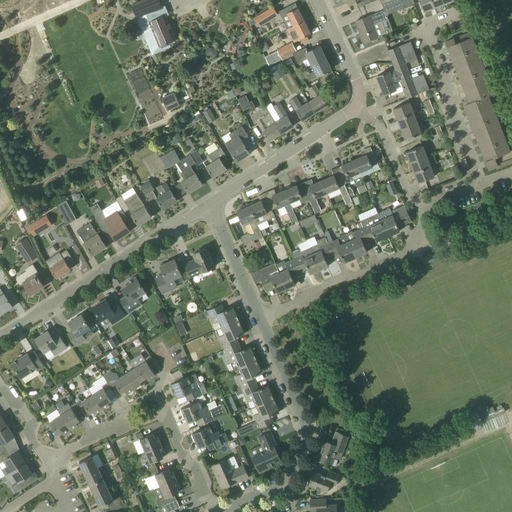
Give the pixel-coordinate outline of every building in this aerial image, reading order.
[(150,28),(159,46),(175,39),(175,38),(165,16),(168,14),(165,6),(162,8),(158,0),(143,0),(133,4),(134,7),(144,30),(150,28)] [(391,0),(382,4),(384,10),(403,3),(405,8),(414,4),(412,0),(391,0)] [(434,8),(430,0),(419,0),(424,12),(434,8)] [(288,29),(294,26),(304,20),(298,7),(295,3),(279,11),(288,29)] [(259,26),(278,15),(273,7),(254,19),(259,26)] [(393,31),(387,17),(384,10),(382,11),(369,16),(356,21),(364,42),(378,37),(377,37),(393,31)] [(309,40),(307,36),(311,33),(304,20),(294,26),(288,29),(287,29),(294,42),(300,39),(303,43),(309,40)] [(454,54),(475,45),(472,37),(478,35),(476,30),(445,42),(447,47),(451,46),(454,54)] [(266,41),(259,45),(263,52),(270,48),(266,41)] [(398,75),(408,71),(405,63),(410,61),(417,59),(411,41),(388,50),(396,69),(398,75)] [(282,59),(296,51),(292,43),(277,50),(279,53),(282,59)] [(311,64),(326,57),(320,45),(308,51),(306,47),(293,54),(298,62),(308,57),(311,64)] [(459,66),(480,58),(475,45),(454,54),(459,66)] [(309,80),(331,69),(326,57),(311,64),(315,71),(307,75),(309,80)] [(464,79),(485,71),(480,58),(459,66),(464,79)] [(417,59),(410,61),(412,68),(420,65),(417,59)] [(279,65),(272,70),(277,78),(284,74),(279,65)] [(403,87),(398,75),(396,69),(377,76),(384,94),(403,87)] [(411,79),(408,71),(398,75),(403,87),(407,98),(429,90),(423,74),(411,79)] [(469,92),(490,83),(485,71),(464,79),(469,92)] [(468,107),(490,98),(489,95),(494,93),(490,83),(469,92),(472,101),(467,103),(468,107)] [(315,113),(327,105),(315,85),(309,89),(315,98),(308,102),(315,113)] [(238,86),(232,89),(236,96),(242,92),(238,86)] [(232,89),(226,92),(229,99),(235,96),(232,89)] [(172,109),(180,105),(174,93),(166,96),(172,109)] [(249,102),(246,95),(238,99),(245,114),(253,110),(249,102)] [(302,106),(296,97),(290,100),(302,120),(315,113),(308,102),(302,106)] [(473,119),(495,111),(490,98),(468,107),(473,119)] [(432,105),(429,100),(425,101),(425,102),(422,103),(423,109),(427,107),(432,105)] [(397,119),(414,113),(410,102),(393,109),(397,119)] [(281,133),(294,126),(279,103),(273,106),(281,119),(275,123),(281,133)] [(209,108),(202,112),(206,117),(213,113),(209,108)] [(478,132),(500,123),(495,111),(473,119),(478,132)] [(200,112),(194,116),(196,120),(196,121),(203,117),(200,112)] [(268,141),(281,133),(275,123),(269,113),(256,121),(268,141)] [(401,129),(418,123),(414,113),(397,119),(401,129)] [(193,115),(184,121),(186,126),(196,120),(194,116),(193,115)] [(405,140),(422,133),(418,123),(401,129),(405,140)] [(483,145),(504,136),(500,123),(478,132),(483,145)] [(242,142),(241,141),(248,136),(242,126),(235,131),(229,135),(232,139),(225,144),(230,150),(237,161),(250,153),(243,142),(242,142)] [(168,133),(173,142),(181,137),(176,128),(168,133)] [(488,157),(509,149),(504,136),(483,145),(488,157)] [(190,139),(185,142),(191,153),(190,154),(196,163),(197,165),(203,162),(196,150),(190,139)] [(410,162),(427,156),(423,146),(406,152),(410,162)] [(220,147),(218,148),(209,154),(208,155),(213,162),(206,167),(213,177),(227,168),(220,158),(225,155),(220,147)] [(366,155),(355,160),(360,173),(361,173),(371,168),(371,167),(372,167),(372,166),(378,163),(370,147),(364,150),(366,155)] [(511,162),(511,148),(510,150),(509,149),(488,157),(488,159),(485,161),(488,170),(496,166),(497,169),(511,162)] [(174,149),(161,157),(167,168),(176,163),(180,161),(174,149)] [(191,166),(196,163),(190,154),(180,161),(176,163),(187,179),(182,182),(188,193),(202,184),(196,173),(195,173),(191,166)] [(414,172),(431,166),(427,156),(410,162),(414,172)] [(344,184),(353,181),(351,178),(360,173),(355,160),(342,165),(344,167),(338,169),(338,168),(337,168),(344,184)] [(418,183),(435,176),(431,166),(414,172),(418,183)] [(344,184),(337,168),(331,171),(333,175),(322,180),(327,193),(339,188),(345,202),(346,204),(352,201),(350,197),(346,187),(344,184)] [(99,179),(95,181),(99,188),(103,186),(105,185),(101,178),(99,179)] [(327,193),(322,180),(310,185),(308,181),(302,183),(309,200),(317,217),(323,214),(322,211),(321,211),(316,198),(327,193)] [(145,194),(154,189),(150,181),(144,184),(141,186),(145,194)] [(371,181),(365,183),(368,190),(374,187),(371,181)] [(393,181),(388,183),(393,194),(398,192),(393,181)] [(170,190),(165,182),(158,187),(163,194),(156,199),(163,209),(177,200),(170,190)] [(309,200),(302,183),(303,185),(297,187),(296,185),(284,190),(290,203),(299,199),(301,203),(309,200)] [(290,203),(284,190),(273,195),(271,191),(265,193),(272,210),(277,207),(278,208),(284,205),(287,213),(293,210),(290,203)] [(145,206),(140,199),(136,193),(124,200),(121,195),(116,199),(122,209),(124,213),(129,209),(132,214),(131,215),(138,225),(152,216),(145,206)] [(249,204),(257,225),(260,231),(265,229),(269,227),(267,221),(275,217),(272,210),(265,193),(259,196),(260,201),(250,205),(249,204)] [(357,196),(352,198),(355,205),(360,202),(357,196)] [(67,225),(77,219),(66,201),(64,202),(56,206),(67,225)] [(107,237),(97,219),(104,215),(98,203),(90,208),(107,237)] [(257,225),(249,204),(248,205),(249,206),(243,208),(243,207),(241,207),(239,208),(238,209),(239,210),(237,211),(244,226),(250,223),(254,233),(251,235),(248,234),(242,237),(245,244),(263,237),(260,231),(257,225)] [(403,223),(411,219),(405,205),(387,213),(385,209),(377,212),(389,236),(400,231),(396,222),(401,220),(403,223)] [(375,207),(357,215),(361,221),(364,228),(367,235),(372,232),(376,241),(389,236),(377,212),(375,207)] [(124,213),(122,209),(117,212),(105,220),(110,228),(109,230),(115,240),(130,231),(123,221),(127,219),(123,213),(124,213)] [(293,210),(287,213),(292,223),(298,220),(293,210)] [(46,215),(28,226),(34,236),(52,225),(46,215)] [(304,218),(299,221),(301,227),(307,224),(304,218)] [(98,235),(93,227),(90,223),(87,225),(90,229),(80,236),(92,255),(106,246),(98,234),(98,235)] [(354,232),(356,238),(348,241),(356,257),(368,252),(363,241),(369,239),(367,235),(364,228),(360,229),(354,232)] [(338,239),(332,242),(328,243),(334,256),(335,255),(335,254),(339,252),(344,263),(356,257),(348,241),(345,235),(339,237),(338,239)] [(319,270),(330,265),(327,259),(334,256),(328,243),(326,237),(317,241),(318,244),(309,248),(319,270)] [(28,263),(38,256),(26,239),(16,245),(28,263)] [(190,278),(206,271),(215,267),(207,248),(193,254),(196,260),(184,265),(190,278)] [(319,270),(309,248),(301,251),(300,249),(291,253),(294,259),(300,274),(301,273),(300,271),(308,268),(310,274),(319,270)] [(56,278),(71,269),(60,252),(46,261),(50,268),(56,278)] [(285,263),(288,268),(279,272),(286,288),(295,284),(291,275),(299,272),(300,274),(294,259),(285,263)] [(162,293),(177,287),(174,278),(181,275),(175,260),(160,266),(164,275),(156,279),(162,293)] [(276,264),(275,263),(261,269),(264,277),(261,278),(266,290),(274,287),(277,293),(286,288),(279,272),(276,264)] [(36,274),(32,268),(27,271),(27,272),(18,278),(17,280),(19,283),(22,284),(23,283),(31,295),(44,286),(36,274)] [(128,313),(142,304),(137,297),(145,292),(136,277),(127,283),(128,285),(122,289),(127,296),(120,301),(128,313)] [(0,314),(13,307),(4,294),(0,287),(0,314)] [(111,306),(106,299),(92,307),(101,321),(102,320),(108,316),(113,324),(125,316),(117,303),(111,306)] [(222,312),(219,306),(222,305),(221,304),(207,311),(213,324),(219,321),(222,328),(238,320),(233,307),(222,312)] [(75,346),(85,339),(85,338),(93,332),(90,328),(81,314),(69,322),(74,330),(68,334),(75,346)] [(181,314),(173,318),(176,324),(183,320),(181,314)] [(224,350),(236,345),(233,338),(244,334),(238,320),(222,328),(224,334),(219,337),(224,350)] [(182,322),(176,325),(179,331),(185,328),(182,322)] [(53,339),(48,331),(35,339),(44,352),(51,348),(55,355),(67,347),(58,334),(59,336),(53,339)] [(115,336),(107,341),(112,349),(120,344),(115,336)] [(239,351),(236,345),(224,350),(225,350),(226,355),(230,363),(236,360),(239,367),(256,360),(250,346),(239,351)] [(98,346),(91,350),(96,356),(102,352),(98,346)] [(116,349),(113,350),(110,352),(114,357),(119,354),(116,349)] [(44,366),(35,351),(29,355),(27,353),(12,364),(21,378),(22,377),(25,383),(40,373),(38,370),(44,366)] [(148,380),(155,375),(148,364),(153,361),(150,355),(145,359),(146,361),(136,367),(144,379),(146,378),(148,380)] [(242,389),(254,384),(251,378),(262,373),(256,360),(239,367),(242,374),(236,376),(241,387),(242,389)] [(134,389),(141,384),(140,382),(144,379),(136,367),(125,374),(134,389)] [(180,370),(171,374),(173,378),(182,374),(180,370)] [(114,381),(113,379),(107,383),(111,388),(116,385),(122,393),(125,391),(127,394),(134,389),(125,374),(124,375),(118,378),(114,381)] [(191,384),(188,377),(171,384),(176,398),(187,393),(190,400),(207,392),(202,382),(197,384),(196,381),(191,384)] [(102,409),(109,405),(108,402),(111,400),(106,391),(111,388),(107,383),(104,378),(99,381),(103,388),(93,395),(102,409)] [(46,380),(44,385),(51,388),(53,383),(46,380)] [(256,390),(254,384),(242,389),(243,393),(248,402),(253,400),(256,406),(273,399),(267,386),(256,390)] [(95,414),(102,409),(93,395),(82,401),(81,399),(75,403),(79,408),(84,405),(90,414),(93,412),(95,414)] [(271,423),(268,417),(279,412),(273,399),(256,406),(259,413),(253,416),(259,429),(274,422),(273,422),(271,423)] [(36,401),(31,404),(35,410),(37,408),(39,407),(36,401)] [(202,409),(199,402),(181,409),(187,423),(196,419),(198,426),(229,412),(226,404),(224,404),(223,404),(209,410),(207,406),(202,409)] [(74,412),(79,408),(75,403),(70,406),(68,403),(57,410),(61,415),(70,430),(77,425),(76,423),(79,420),(74,412)] [(482,419),(505,414),(503,405),(480,410),(482,419)] [(70,430),(61,415),(50,422),(49,420),(43,423),(47,429),(52,425),(58,434),(61,432),(63,435),(70,430)] [(3,444),(15,436),(7,425),(0,430),(0,454),(7,450),(3,444)] [(213,433),(210,426),(192,434),(198,447),(209,443),(212,449),(209,450),(209,451),(227,443),(229,442),(225,432),(220,435),(218,431),(213,433)] [(143,438),(141,432),(135,435),(138,441),(140,440),(145,451),(161,445),(157,437),(155,438),(153,434),(143,438)] [(259,473),(269,469),(268,467),(281,461),(275,448),(277,446),(271,432),(259,437),(265,451),(252,457),(259,473)] [(336,432),(334,437),(346,442),(349,436),(336,432)] [(342,453),(346,442),(334,437),(331,443),(325,440),(317,460),(331,465),(337,450),(342,453)] [(150,470),(156,467),(154,462),(163,457),(162,454),(164,452),(161,445),(145,451),(150,463),(148,464),(150,470)] [(108,456),(114,454),(111,448),(106,450),(108,456)] [(11,456),(7,450),(0,454),(0,467),(5,475),(24,462),(17,452),(11,456)] [(113,501),(93,457),(79,463),(100,507),(107,504),(110,509),(120,507),(116,499),(113,501)] [(232,471),(227,459),(212,466),(222,487),(236,481),(236,483),(248,478),(243,466),(232,471)] [(31,473),(24,462),(5,475),(1,478),(4,483),(15,476),(18,481),(12,485),(16,492),(29,483),(25,477),(31,473)] [(159,473),(156,467),(150,470),(153,476),(155,475),(160,486),(176,479),(173,471),(170,472),(168,469),(159,473)] [(336,485),(340,475),(328,470),(326,476),(313,471),(307,485),(327,492),(330,483),(336,485)] [(166,505),(172,502),(177,500),(174,494),(179,492),(177,488),(180,487),(176,479),(160,486),(165,498),(163,499),(157,501),(159,507),(164,506),(166,505)] [(327,492),(334,494),(337,487),(330,484),(327,492)] [(327,505),(326,499),(309,500),(310,511),(316,511),(337,511),(337,504),(327,505)] [(166,511),(168,511),(180,507),(177,500),(172,502),(166,505),(164,506),(166,511)]
